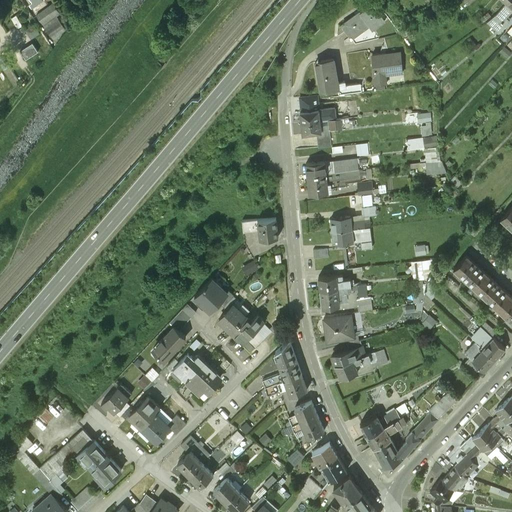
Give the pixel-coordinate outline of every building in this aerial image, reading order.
[(511,0),(507,0),(507,1),(495,13),(488,19),(499,30),(510,19),(506,15),(511,9),(511,0)] [(51,2),(34,15),(53,38),(66,28),(56,15),(59,13),(51,2)] [(374,3),(361,12),(361,11),(358,13),(358,14),(358,15),(356,12),(343,21),(351,34),(350,35),(351,37),(366,26),(365,25),(369,21),(374,28),(386,19),(374,3)] [(29,38),(39,32),(33,23),(24,28),(29,38)] [(18,49),(23,57),(35,50),(30,41),(18,49)] [(381,53),(381,52),(373,53),(376,83),(387,82),(385,68),(391,67),(391,72),(403,71),(400,51),(385,52),(385,53),(381,53)] [(335,57),(322,59),(322,60),(319,60),(319,65),(317,65),(320,84),(338,81),(338,80),(335,57)] [(361,82),(345,84),(345,79),(338,80),(338,81),(339,93),(362,89),(361,82)] [(313,96),(301,97),(302,104),(314,103),(313,96)] [(319,109),(300,111),(302,123),(320,121),(319,109)] [(430,111),(418,112),(419,122),(431,121),(430,111)] [(320,121),(302,123),(303,134),(322,132),(321,130),(331,129),(330,124),(321,125),(320,121)] [(421,125),(422,134),(432,133),(431,121),(426,122),(426,124),(421,125)] [(317,133),(318,147),(331,146),(330,132),(317,133)] [(423,136),(424,146),(438,145),(436,135),(423,136)] [(406,138),(407,150),(424,148),(424,146),(423,136),(406,138)] [(368,142),(356,144),(357,155),(369,154),(368,142)] [(438,145),(424,146),(424,148),(426,162),(440,161),(438,145)] [(357,159),(325,162),(326,173),(359,169),(357,159)] [(426,162),(427,173),(447,171),(443,161),(426,162)] [(325,162),(306,164),(308,175),(326,173),(325,162)] [(308,175),(307,175),(309,195),(329,193),(328,188),(346,186),(346,183),(355,182),(361,182),(360,169),(326,173),(308,175)] [(449,181),(457,188),(462,182),(455,175),(449,181)] [(366,182),(358,183),(360,194),(374,193),(373,182),(366,182)] [(374,204),(362,206),(364,215),(375,213),(374,204)] [(511,205),(501,218),(511,228),(511,205)] [(350,215),(330,218),(332,230),(352,228),(351,220),(350,215)] [(277,217),(253,219),(254,231),(259,230),(260,239),(279,237),(277,217)] [(363,219),(351,220),(352,228),(364,226),(363,219)] [(369,227),(364,227),(364,226),(352,228),(332,230),(333,243),(361,240),(362,248),(371,247),(369,227)] [(416,255),(426,254),(425,244),(415,245),(416,255)] [(327,248),(313,250),(314,258),(328,256),(327,248)] [(489,275),(466,254),(454,267),(476,288),(489,275)] [(411,261),(413,277),(423,277),(426,276),(438,264),(437,258),(411,261)] [(254,260),(240,265),(243,273),(257,269),(254,260)] [(342,272),(318,275),(319,282),(318,282),(318,287),(319,287),(344,285),(351,284),(350,277),(343,277),(342,272)] [(511,296),(489,275),(476,288),(499,309),(511,296)] [(413,277),(411,278),(414,302),(423,300),(424,292),(423,277),(413,277)] [(220,302),(228,293),(227,293),(213,279),(196,297),(211,311),(220,302)] [(424,292),(432,299),(441,288),(434,281),(426,291),(424,292)] [(366,282),(357,283),(359,295),(367,295),(366,282)] [(344,285),(319,287),(321,305),(340,304),(340,299),(346,298),(344,285)] [(228,293),(220,302),(224,306),(234,296),(229,291),(227,293),(228,293)] [(432,299),(424,292),(423,300),(423,304),(428,309),(434,302),(432,299)] [(224,306),(223,307),(227,311),(238,300),(234,296),(224,306)] [(370,296),(357,298),(359,310),(372,308),(370,296)] [(511,296),(499,309),(511,321),(511,296)] [(227,311),(227,312),(220,320),(232,332),(247,316),(251,312),(238,300),(227,311)] [(197,312),(189,304),(184,310),(192,318),(197,312)] [(406,305),(407,312),(415,311),(414,304),(406,305)] [(192,318),(184,310),(172,323),(176,326),(180,330),(192,318)] [(436,320),(429,313),(421,322),(428,329),(436,320)] [(340,337),(346,336),(354,335),(351,314),(323,317),(327,341),(340,339),(340,337)] [(247,316),(232,332),(240,339),(242,337),(245,341),(243,342),(243,343),(265,322),(258,315),(251,321),(247,316)] [(496,330),(486,321),(482,326),(492,335),(496,330)] [(273,332),(273,331),(265,323),(261,328),(269,336),(273,332)] [(273,331),(273,332),(277,336),(285,327),(281,323),(273,331)] [(180,330),(176,326),(154,349),(160,355),(161,354),(166,359),(174,351),(174,352),(178,347),(187,337),(180,330)] [(264,340),(269,336),(261,328),(256,332),(264,340)] [(260,344),(264,340),(256,332),(252,336),(260,344)] [(358,334),(354,335),(346,336),(347,343),(359,339),(358,334)] [(255,349),(260,344),(252,336),(247,340),(255,349)] [(505,347),(494,336),(488,342),(481,336),(477,341),(495,358),(494,358),(495,358),(505,347)] [(275,353),(279,364),(297,358),(290,339),(275,353)] [(359,339),(347,343),(349,349),(362,345),(360,339),(359,339)] [(250,353),(255,349),(247,340),(243,345),(250,353)] [(477,341),(476,340),(465,352),(470,356),(473,359),(473,358),(476,361),(474,363),(478,367),(480,365),(484,369),(495,358),(494,358),(495,358),(477,341)] [(349,349),(340,352),(332,355),(334,363),(365,354),(362,345),(349,349)] [(384,348),(374,351),(376,359),(378,365),(388,361),(384,348)] [(365,354),(334,363),(340,376),(358,371),(357,366),(364,364),(363,363),(376,359),(374,351),(365,354)] [(275,353),(259,369),(266,389),(269,386),(285,380),(279,364),(275,353)] [(190,358),(186,355),(180,361),(174,368),(174,369),(181,375),(188,370),(193,375),(206,361),(202,357),(201,358),(199,357),(198,356),(197,356),(195,358),(192,355),(190,358)] [(476,361),(473,358),(473,359),(470,356),(464,362),(475,372),(479,368),(478,367),(474,363),(476,361)] [(176,357),(168,366),(172,371),(174,369),(174,368),(180,361),(176,357)] [(193,375),(187,380),(196,390),(200,394),(206,388),(211,392),(217,385),(215,383),(221,377),(217,373),(218,372),(206,361),(193,375)] [(153,382),(144,373),(136,382),(145,390),(153,382)] [(285,380),(269,386),(266,389),(268,394),(281,389),(283,392),(287,391),(286,387),(288,386),(291,394),(297,392),(298,394),(308,390),(302,374),(285,380)] [(187,380),(177,391),(187,401),(194,394),(193,393),(196,390),(187,380)] [(133,394),(122,383),(102,404),(107,409),(110,406),(116,412),(126,401),(133,394)] [(459,396),(451,388),(429,409),(431,411),(439,418),(453,403),(459,396)] [(148,396),(129,416),(142,429),(144,427),(157,413),(161,408),(148,396)] [(310,398),(300,403),(301,405),(295,407),(298,414),(302,422),(318,414),(310,398)] [(130,405),(126,401),(116,412),(120,416),(130,405)] [(511,410),(504,401),(495,409),(499,413),(494,417),(499,422),(504,418),(507,421),(511,416),(511,410)] [(405,402),(397,407),(396,405),(389,409),(394,419),(403,415),(409,411),(405,402)] [(38,415),(46,423),(54,414),(46,406),(38,415)] [(377,413),(360,421),(367,434),(394,419),(389,409),(387,411),(388,413),(385,415),(385,416),(380,418),(377,413)] [(392,440),(376,449),(386,468),(402,459),(439,418),(431,411),(406,438),(408,439),(398,450),(392,440)] [(168,424),(157,413),(144,427),(153,436),(152,437),(157,442),(164,435),(171,428),(168,425),(168,424)] [(298,414),(289,418),(292,426),(302,422),(298,414)] [(318,414),(302,422),(306,431),(308,436),(325,430),(318,414)] [(186,424),(177,415),(168,424),(168,425),(171,428),(177,434),(186,424)] [(394,419),(367,434),(374,447),(391,438),(388,432),(391,430),(391,431),(409,421),(407,418),(405,420),(403,415),(394,419)] [(494,417),(480,429),(492,442),(500,435),(493,427),(499,422),(494,417)] [(302,422),(292,426),(297,435),(306,431),(302,422)] [(83,428),(40,467),(50,479),(77,455),(88,445),(88,446),(94,440),(83,428)] [(492,442),(480,429),(473,436),(472,437),(478,443),(473,449),(477,453),(482,448),(483,449),(492,442)] [(33,442),(26,434),(17,442),(24,450),(33,442)] [(478,443),(472,437),(473,436),(471,434),(465,440),(473,449),(478,443)] [(211,455),(191,435),(182,444),(190,453),(193,450),(204,462),(211,455)] [(88,445),(77,455),(87,465),(88,464),(96,473),(95,474),(106,486),(116,476),(116,475),(122,470),(94,440),(88,446),(88,445)] [(473,449),(465,440),(460,445),(468,453),(473,449)] [(338,454),(330,441),(313,451),(321,464),(338,454)] [(40,467),(17,442),(11,448),(34,473),(40,467)] [(288,458),(294,465),(304,456),(297,449),(288,458)] [(468,453),(455,464),(466,474),(478,463),(473,457),(477,453),(473,449),(468,453)] [(179,463),(191,475),(204,462),(193,450),(190,453),(179,463)] [(347,469),(338,454),(321,464),(330,480),(347,469)] [(191,475),(201,486),(215,473),(204,462),(191,475)] [(443,479),(442,479),(454,488),(461,480),(464,483),(469,477),(466,474),(455,464),(443,479)] [(231,466),(223,474),(227,478),(228,477),(229,478),(236,471),(231,466)] [(50,479),(40,467),(34,473),(47,488),(53,482),(50,479)] [(361,489),(350,474),(333,486),(345,502),(349,498),(361,489)] [(215,490),(227,501),(240,489),(229,478),(228,477),(227,478),(215,490)] [(454,488),(442,479),(443,479),(441,477),(431,490),(438,497),(440,495),(444,499),(447,496),(454,488)] [(313,499),(321,490),(309,478),(300,487),(313,499)] [(63,493),(53,482),(47,488),(53,494),(57,499),(63,493)] [(272,488),(276,493),(282,488),(277,483),(272,488)] [(87,486),(71,501),(78,509),(94,494),(87,486)] [(260,499),(264,496),(267,492),(262,488),(256,495),(260,499)] [(463,490),(454,488),(447,496),(453,500),(463,490)] [(227,501),(237,511),(238,511),(250,500),(240,489),(227,501)] [(361,489),(349,498),(345,502),(352,511),(365,511),(373,506),(361,489)] [(150,511),(158,502),(147,493),(140,502),(148,511),(150,511)] [(57,499),(53,494),(46,500),(44,498),(33,508),(35,511),(66,511),(68,511),(57,499)] [(444,499),(440,495),(438,497),(434,500),(441,503),(451,504),(451,503),(451,502),(453,500),(447,496),(444,499)] [(268,500),(264,496),(260,499),(253,507),(257,511),(264,504),(268,500)] [(150,511),(177,511),(178,511),(175,508),(175,505),(170,501),(167,502),(161,498),(158,502),(150,511)] [(451,504),(441,503),(434,500),(435,511),(452,511),(452,509),(451,504)] [(148,511),(141,503),(131,511),(148,511)]
